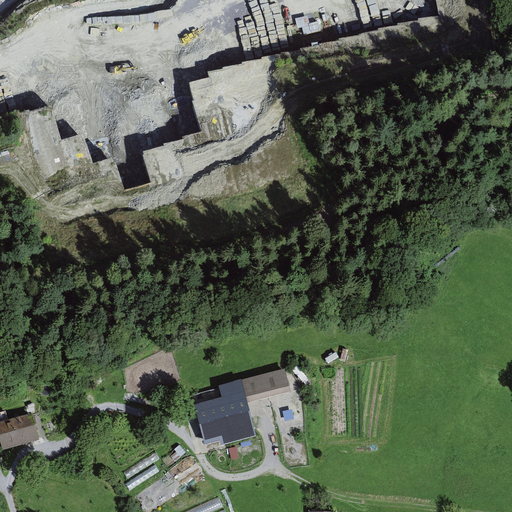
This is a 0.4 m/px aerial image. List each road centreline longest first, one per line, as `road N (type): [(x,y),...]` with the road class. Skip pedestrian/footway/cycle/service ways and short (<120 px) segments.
road 1 (residential): [(14,511),(7,484),(18,459),(67,441),(99,408),(155,416),(179,431),(212,472),(227,476),(270,461),(264,410)]
road 2 (track): [(0,171),(324,85)]
road 3 (track): [(474,511),(357,499),(270,461)]
road 4 (track): [(152,0),(132,11),(73,15),(0,59)]
